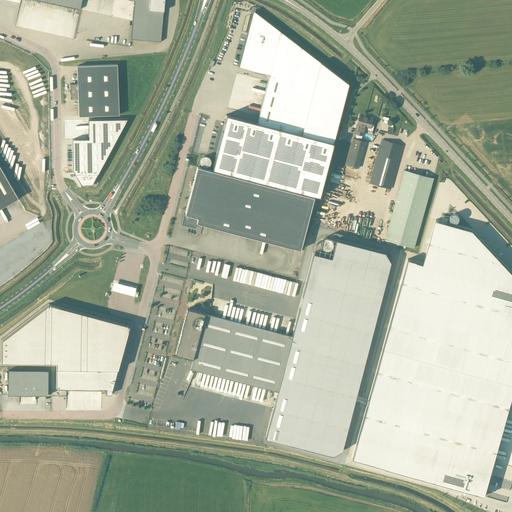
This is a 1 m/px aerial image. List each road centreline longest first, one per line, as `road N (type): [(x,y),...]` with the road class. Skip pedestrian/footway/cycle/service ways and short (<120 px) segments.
road 1 (unclassified): [(507,511),(269,443),(243,422)]
road 2 (unknown): [(165,269),(289,300),(317,231),(391,250)]
road 3 (unclassified): [(158,250),(117,408),(108,415),(4,417)]
road 4 (secondary): [(511,219),(343,43)]
road 5 (unclassified): [(0,30),(56,67),(57,169),(68,196)]
road 6 (primary): [(201,11),(117,189)]
road 7 (unknown): [(409,144),(386,203),(360,186),(377,136),(394,139)]
road 8 (unclassified): [(194,116),(158,250)]
road 9 (unknown): [(73,45),(163,46),(171,0)]
